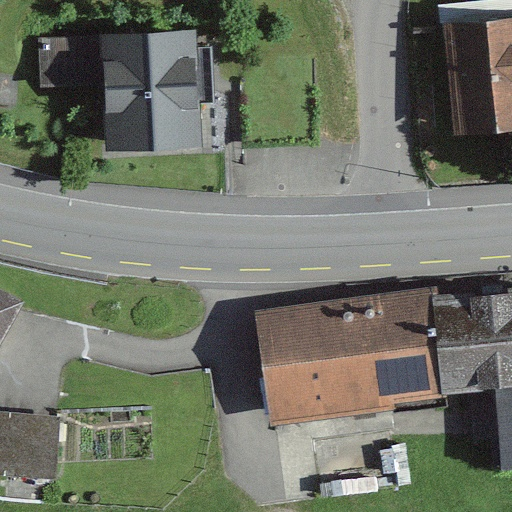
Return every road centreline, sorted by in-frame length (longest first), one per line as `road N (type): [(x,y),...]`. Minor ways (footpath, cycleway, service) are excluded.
road 1 (secondary): [(0,220),(226,251),(392,246)]
road 2 (residential): [(392,246),(368,0)]
road 3 (secondary): [(392,246),(511,235)]
